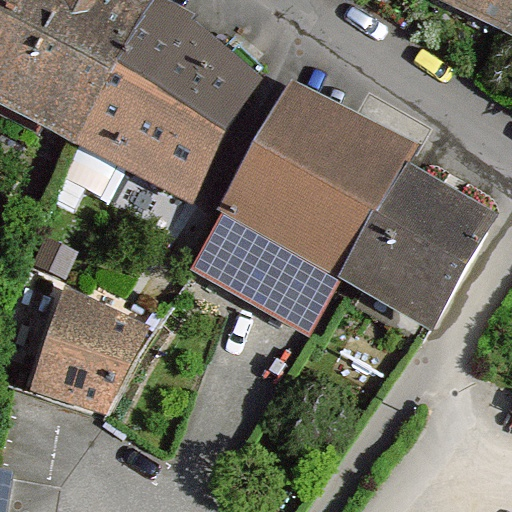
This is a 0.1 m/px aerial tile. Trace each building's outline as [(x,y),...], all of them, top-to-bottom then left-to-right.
[(191,205),(259,86),(192,24),(154,5),(151,12),(127,0),(0,0),(0,110),(79,151),(82,145),(191,205)] [(511,0),(443,0),(511,34),(511,0)] [(410,177),(418,164),(296,99),(199,280),(321,345),(350,291),(410,177)] [(424,335),(490,225),(410,177),(350,291),(424,335)] [(139,339),(71,309),(42,399),(74,410),(94,417),(139,339)] [(0,489),(0,511),(8,511),(12,491),(0,489)]
